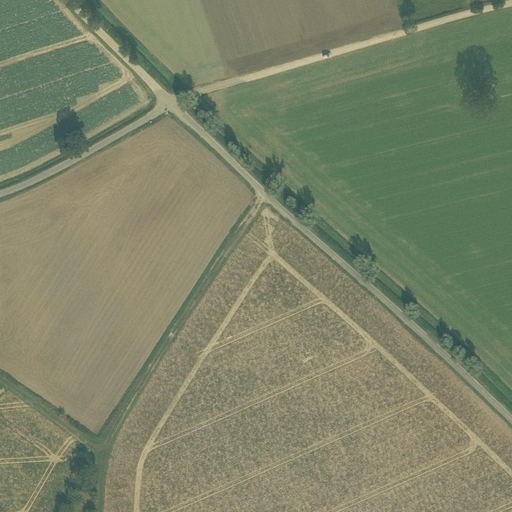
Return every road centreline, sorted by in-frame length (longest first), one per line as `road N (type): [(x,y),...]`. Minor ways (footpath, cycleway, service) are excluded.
road 1 (unclassified): [(511,421),(175,103)]
road 2 (unclassified): [(511,2),(175,103)]
road 3 (track): [(262,193),(97,448)]
road 4 (unclassified): [(0,193),(175,103)]
road 5 (track): [(0,380),(97,448),(98,511)]
road 6 (unclassified): [(175,103),(70,0)]
